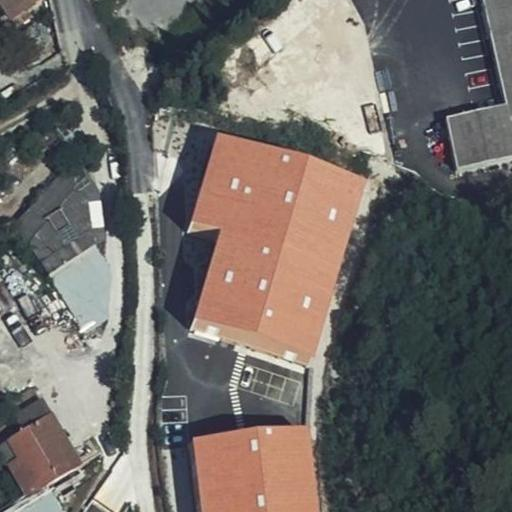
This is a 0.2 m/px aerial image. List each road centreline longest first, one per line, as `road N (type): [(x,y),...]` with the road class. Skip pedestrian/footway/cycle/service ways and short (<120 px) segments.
road 1 (residential): [(66,0),(111,60),(132,121),(147,242),(145,491)]
road 2 (unknown): [(111,60),(0,136)]
